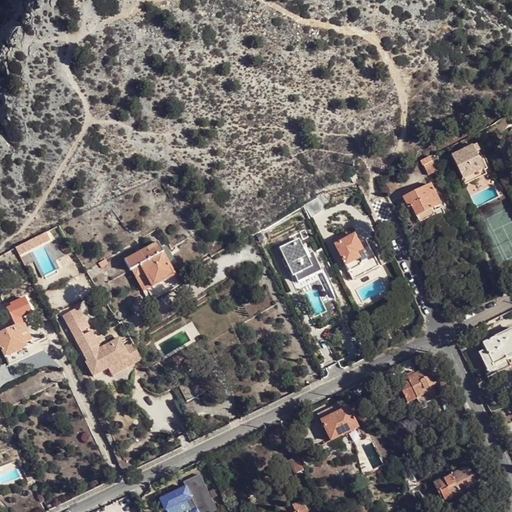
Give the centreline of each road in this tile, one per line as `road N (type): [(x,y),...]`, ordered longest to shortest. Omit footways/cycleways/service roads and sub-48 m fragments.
road 1 (residential): [(441,335),(68,511)]
road 2 (track): [(261,0),(375,42),(403,94),(398,154),(371,176),(382,203)]
road 3 (track): [(38,212),(87,123),(65,64),(74,36),(157,0)]
road 4 (residential): [(511,479),(441,335)]
road 5 (unknown): [(53,344),(121,478)]
road 6 (residential): [(441,335),(382,203)]
